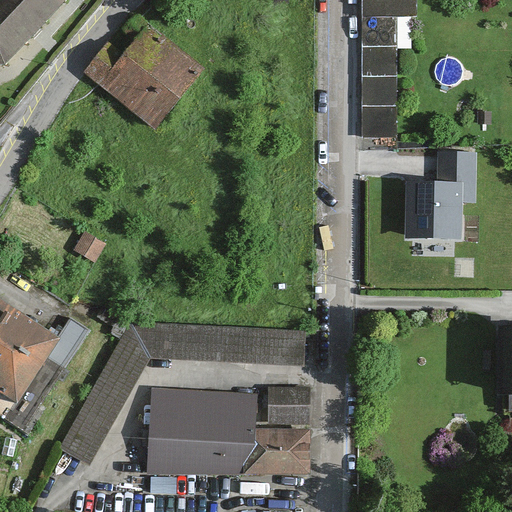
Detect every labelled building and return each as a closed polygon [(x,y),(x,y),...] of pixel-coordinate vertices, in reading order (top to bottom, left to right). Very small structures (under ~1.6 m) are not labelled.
[(0,0),(0,64),(7,65),(67,3),(63,0),(0,0)] [(411,0),(363,0),(362,141),(398,141),(398,22),(411,22),(411,0)] [(155,129),(203,69),(147,25),(123,55),(112,46),(88,76),(155,129)] [(477,155),(438,155),(437,188),(407,187),(406,243),(462,244),(463,207),(476,207),(477,155)] [(104,245),(85,233),(74,250),(94,262),(104,245)] [(56,341),(0,303),(0,392),(15,402),(56,341)] [(89,463),(148,357),(303,363),(305,332),(130,324),(62,448),(89,463)] [(511,337),(501,337),(501,406),(511,406),(511,337)] [(309,389),(270,389),(270,423),(309,423),(309,389)] [(253,392),(152,390),(150,470),(308,473),(309,432),(252,430),(253,392)]
